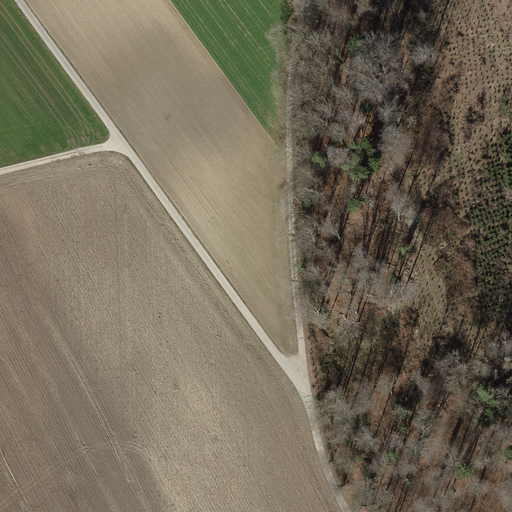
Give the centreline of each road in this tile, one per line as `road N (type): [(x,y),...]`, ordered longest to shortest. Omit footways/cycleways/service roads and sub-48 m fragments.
road 1 (track): [(307,396),(18,0)]
road 2 (track): [(307,0),(289,119),(307,396)]
road 3 (track): [(338,496),(468,439)]
road 4 (track): [(122,142),(0,171)]
road 5 (track): [(307,396),(346,511)]
